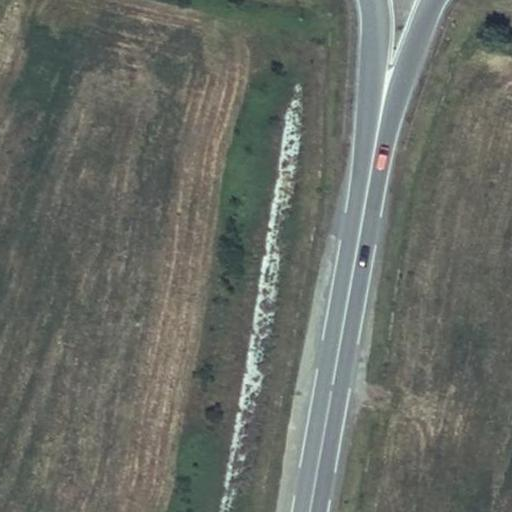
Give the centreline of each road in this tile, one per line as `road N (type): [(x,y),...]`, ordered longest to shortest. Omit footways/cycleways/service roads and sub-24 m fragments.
road 1 (primary): [(309,511),(375,148)]
road 2 (primary): [(375,148),(435,0)]
road 3 (primary): [(372,0),(375,148)]
